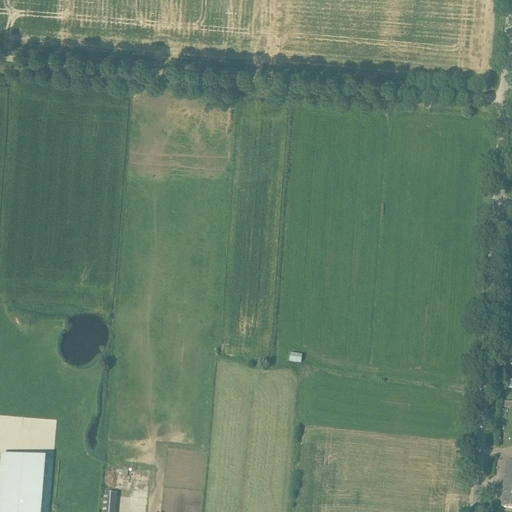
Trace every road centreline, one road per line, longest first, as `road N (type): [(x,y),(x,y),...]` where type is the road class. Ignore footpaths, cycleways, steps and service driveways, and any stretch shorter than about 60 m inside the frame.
road 1 (unclassified): [(504,99),(0,57)]
road 2 (unclassified): [(474,511),(496,204)]
